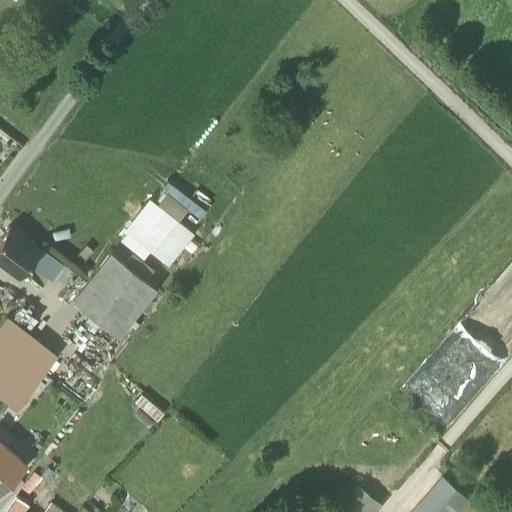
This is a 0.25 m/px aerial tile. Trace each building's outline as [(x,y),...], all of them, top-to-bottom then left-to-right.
[(148,198),(124,229),(169,263),(193,231),(148,198)] [(38,248),(8,225),(0,236),(0,260),(19,275),(29,261),(38,248)] [(58,262),(38,248),(29,261),(49,275),(58,262)] [(111,251),(72,300),(116,335),(155,286),(111,251)] [(54,356),(3,318),(0,321),(0,393),(6,398),(15,405),(54,356)] [(0,442),(0,487),(13,473),(23,462),(0,442)] [(23,483),(13,473),(0,487),(0,508),(3,511),(14,495),(23,483)] [(375,511),(379,507),(358,490),(341,511),(375,511)] [(3,511),(2,511),(20,511),(27,504),(14,495),(3,511)]
